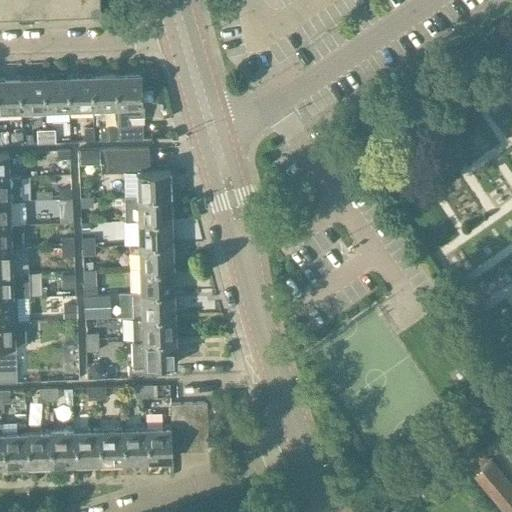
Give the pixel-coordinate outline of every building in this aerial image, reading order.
[(0,0),(0,11),(33,10),(32,0),(0,0)] [(98,8),(97,0),(32,0),(33,10),(98,8)] [(139,71),(115,72),(117,107),(117,124),(127,124),(127,116),(143,115),(143,103),(140,104),(140,85),(142,85),(142,77),(140,77),(139,71)] [(117,107),(115,72),(91,73),(92,107),(117,107)] [(92,107),(91,73),(66,74),(67,108),(92,107)] [(67,108),(66,74),(43,75),(43,109),(67,108)] [(43,109),(43,75),(18,76),(20,110),(43,109)] [(0,110),(20,110),(18,76),(0,76),(0,110)] [(162,87),(152,88),(152,101),(163,100),(162,87)] [(141,138),(141,123),(117,124),(118,138),(141,138)] [(92,139),(92,127),(84,127),(85,139),(92,139)] [(116,138),(115,127),(100,127),(100,139),(116,138)] [(52,141),(52,129),(44,130),(44,141),(52,141)] [(20,142),(20,132),(11,132),(11,142),(20,142)] [(149,171),(148,146),(108,148),(109,172),(134,171),(135,195),(170,194),(169,170),(149,171)] [(79,149),(79,164),(99,164),(98,148),(79,149)] [(68,157),(68,149),(56,149),(56,157),(68,157)] [(0,176),(8,176),(7,152),(0,152),(0,176)] [(0,200),(9,200),(8,176),(0,176),(0,200)] [(70,197),(70,188),(58,188),(58,198),(70,197)] [(170,194),(135,195),(123,196),(124,220),(136,219),(171,218),(170,194)] [(71,221),(70,197),(58,198),(59,221),(71,221)] [(93,205),(93,197),(80,197),(80,206),(93,205)] [(0,224),(10,224),(9,200),(0,200),(0,224)] [(136,232),(123,232),(123,244),(137,244),(172,243),(171,218),(136,219),(136,232)] [(22,224),(10,224),(0,224),(0,249),(10,249),(22,248),(22,224)] [(72,246),(72,237),(60,237),(60,247),(72,246)] [(95,245),(94,237),(81,237),(81,246),(95,245)] [(172,267),(172,243),(137,244),(138,268),(172,267)] [(95,255),(95,245),(81,246),(82,256),(95,255)] [(72,254),(72,246),(60,247),(61,255),(72,254)] [(0,273),(11,273),(10,249),(0,249),(0,273)] [(173,290),(172,267),(138,268),(138,292),(173,290)] [(11,273),(0,273),(0,297),(12,297),(30,296),(29,272),(11,273)] [(73,286),(73,273),(61,273),(61,286),(73,286)] [(96,294),(96,285),(83,286),(83,294),(96,294)] [(173,290),(138,292),(132,292),(133,316),(174,315),(173,290)] [(0,321),(13,321),(12,297),(0,297),(0,321)] [(105,313),(105,298),(88,299),(88,313),(105,313)] [(75,316),(75,303),(62,304),(63,317),(75,316)] [(175,339),(174,315),(133,316),(134,340),(140,340),(175,339)] [(0,346),(13,346),(13,321),(0,321),(0,346)] [(77,341),(77,333),(63,334),(64,342),(77,341)] [(98,342),(97,333),(84,334),(85,342),(98,342)] [(176,364),(175,339),(140,340),(141,365),(127,365),(127,377),(156,376),(156,365),(176,364)] [(98,352),(98,342),(85,342),(85,352),(98,352)] [(0,357),(14,357),(14,346),(13,346),(0,346),(0,357)] [(0,370),(15,370),(14,357),(0,357),(0,370)] [(0,382),(15,382),(15,370),(0,370),(0,382)] [(142,396),(141,384),(133,384),(134,396),(142,396)] [(152,396),(151,384),(141,384),(142,396),(152,396)] [(103,397),(103,385),(94,386),(94,398),(103,397)] [(94,398),(94,386),(85,386),(86,398),(94,398)] [(47,399),(46,387),(37,388),(38,400),(47,399)] [(55,399),(55,387),(46,387),(47,399),(55,399)] [(0,400),(10,401),(10,389),(0,388),(0,400)] [(195,426),(194,402),(182,403),(183,426),(195,426)] [(207,425),(206,402),(194,402),(195,426),(207,425)] [(183,426),(182,403),(170,403),(171,425),(170,425),(170,427),(183,426)] [(15,430),(0,430),(0,442),(1,466),(24,465),(23,430),(23,421),(15,421),(15,430)] [(171,451),(170,427),(170,425),(143,426),(144,461),(171,460),(171,451)] [(208,450),(207,425),(195,426),(196,450),(208,450)] [(121,462),(120,426),(96,427),(97,462),(121,462)] [(144,461),(143,426),(120,426),(121,462),(144,461)] [(184,450),(183,426),(170,427),(171,451),(184,450)] [(196,450),(195,426),(183,426),(184,450),(196,450)] [(97,462),(96,427),(72,428),(73,463),(97,462)] [(73,463),(72,428),(48,429),(49,464),(73,463)] [(49,464),(48,429),(23,430),(24,465),(49,464)] [(511,511),(511,485),(491,459),(473,473),(503,510),(500,511),(511,511)]
